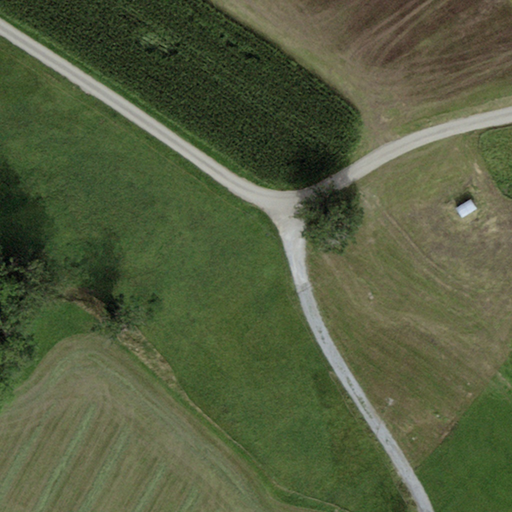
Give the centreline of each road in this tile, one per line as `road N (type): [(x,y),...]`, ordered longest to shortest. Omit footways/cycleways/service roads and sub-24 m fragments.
road 1 (unclassified): [(0,27),(288,214),(441,134),(511,115)]
road 2 (track): [(424,511),(304,291),(288,214)]
